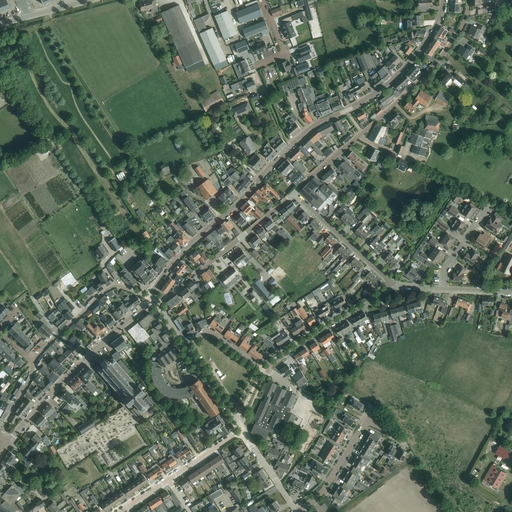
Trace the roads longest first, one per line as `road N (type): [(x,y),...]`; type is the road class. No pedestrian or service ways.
road 1 (tertiary): [(149,299),(177,256),(291,145)]
road 2 (tertiary): [(8,443),(149,299)]
road 3 (residential): [(154,304),(294,193)]
road 4 (unclassified): [(291,145),(256,65),(284,54),(263,0)]
road 5 (unclassified): [(362,133),(441,55),(467,0)]
road 6 (residential): [(264,368),(391,282)]
road 7 (tertiary): [(346,110),(410,61),(443,0)]
road 8 (residential): [(149,299),(109,287),(32,360)]
road 9 (residential): [(391,282),(294,193)]
